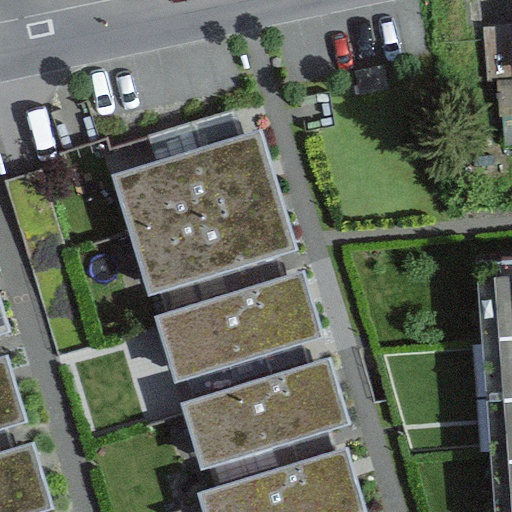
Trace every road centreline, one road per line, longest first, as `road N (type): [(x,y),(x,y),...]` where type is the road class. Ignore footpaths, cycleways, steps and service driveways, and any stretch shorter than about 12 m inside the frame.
road 1 (residential): [(403,511),(245,5)]
road 2 (residential): [(91,511),(0,224)]
road 3 (residential): [(245,5),(0,54)]
